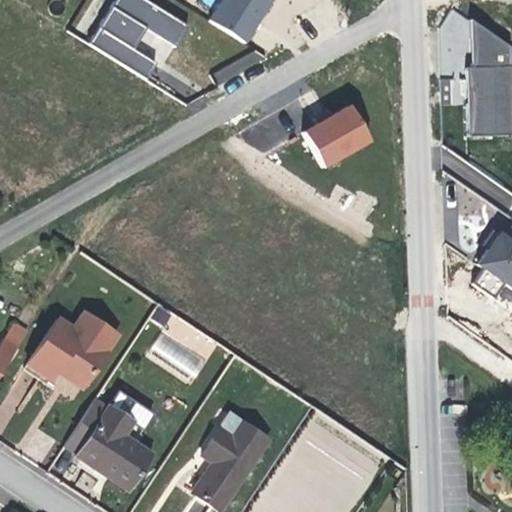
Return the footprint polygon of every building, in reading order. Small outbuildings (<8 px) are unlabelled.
[(175,47),(189,25),(146,0),(115,0),(111,8),(148,30),(175,47)] [(222,0),(209,22),(244,44),(272,0),(222,0)] [(136,49),(148,30),(111,8),(99,26),(136,49)] [(471,20),(472,68),(511,66),(511,49),(511,47),(471,20)] [(158,62),(136,49),(99,26),(89,43),(148,78),(158,62)] [(470,136),(511,134),(511,66),(472,68),(468,68),(470,136)] [(350,107),(302,134),(322,169),(370,142),(350,107)] [(511,289),(511,239),(504,234),(501,232),(477,265),(482,269),(505,285),(511,289)] [(494,301),(505,285),(482,269),(471,285),(494,301)] [(22,364),(34,374),(42,365),(52,372),(61,379),(77,391),(116,336),(80,312),(68,328),(55,317),(22,364)] [(0,338),(14,347),(24,332),(9,321),(0,333),(0,338)] [(0,367),(14,347),(0,338),(0,367)] [(42,365),(34,374),(44,381),(52,372),(42,365)] [(123,488),(146,453),(129,442),(138,428),(101,404),(99,407),(89,401),(60,442),(70,449),(69,451),(81,459),(123,488)] [(261,440),(224,414),(196,453),(207,461),(186,490),(215,510),(261,440)]
